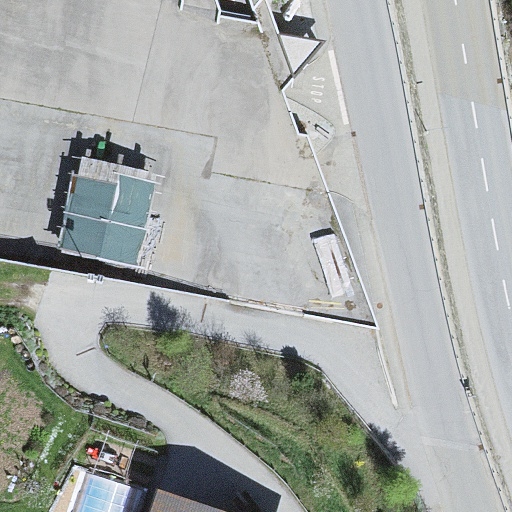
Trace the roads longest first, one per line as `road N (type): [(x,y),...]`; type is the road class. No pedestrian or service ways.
road 1 (residential): [(451,511),(337,0)]
road 2 (tertiary): [(511,289),(458,0)]
